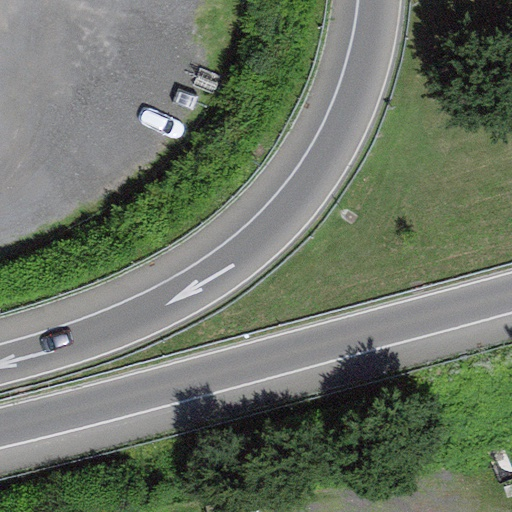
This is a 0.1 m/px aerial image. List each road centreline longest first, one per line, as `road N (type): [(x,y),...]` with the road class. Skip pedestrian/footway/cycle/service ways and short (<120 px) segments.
road 1 (trunk): [(373,0),(364,54),(332,138),(287,206),(251,242),(175,294),(0,362)]
road 2 (trunk): [(0,432),(511,299)]
